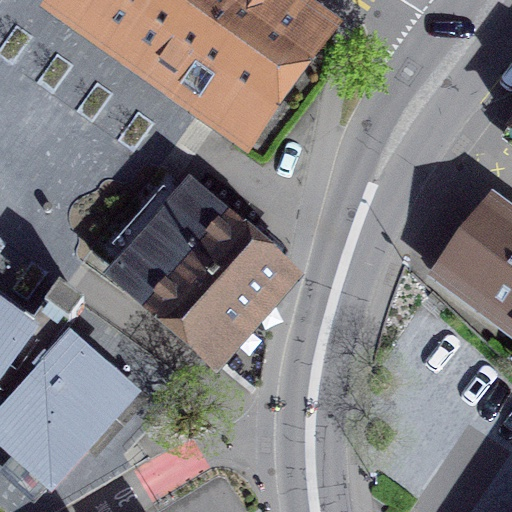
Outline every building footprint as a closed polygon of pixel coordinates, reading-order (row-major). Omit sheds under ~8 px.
[(153,59),(196,0),(70,0),(92,16),(153,59)] [(310,40),(254,0),(196,0),(153,59),(247,127),(310,40)] [(287,280),(162,170),(90,252),(215,361),(287,280)] [(511,325),(511,233),(487,215),(443,275),(511,325)] [(84,308),(59,290),(44,310),(69,328),(84,308)] [(0,316),(0,379),(30,338),(0,316)] [(132,403),(71,349),(0,428),(0,448),(51,494),(132,403)]
